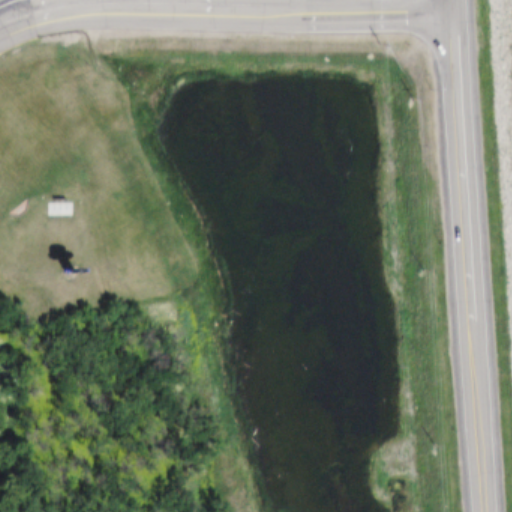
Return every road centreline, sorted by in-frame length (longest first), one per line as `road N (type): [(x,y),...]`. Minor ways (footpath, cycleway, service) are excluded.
road 1 (residential): [(0,41),(65,20),(449,19)]
road 2 (primary): [(467,321),(449,19)]
road 3 (primary): [(479,511),(467,321)]
